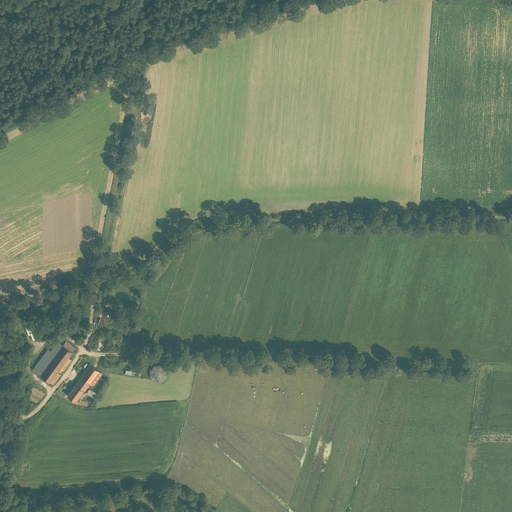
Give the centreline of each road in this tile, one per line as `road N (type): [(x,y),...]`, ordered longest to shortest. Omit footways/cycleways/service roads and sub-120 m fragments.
road 1 (track): [(0,310),(113,280),(211,223),(511,218)]
road 2 (track): [(0,417),(23,420),(73,366),(89,333),(113,189)]
road 3 (track): [(144,0),(113,189)]
